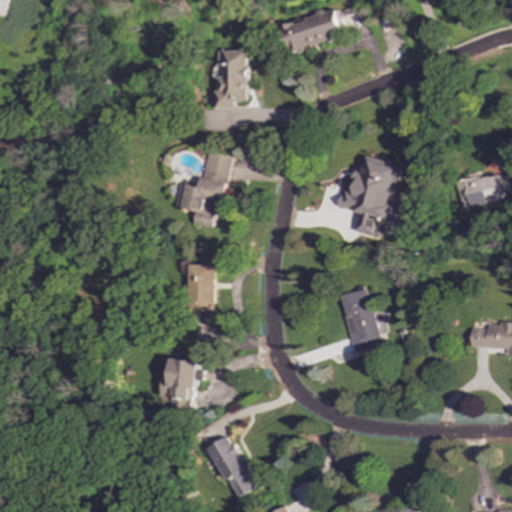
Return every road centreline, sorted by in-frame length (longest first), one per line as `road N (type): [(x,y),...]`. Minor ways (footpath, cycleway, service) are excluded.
road 1 (residential): [(511,433),(354,427),(287,382),(272,333),(272,267),(296,164)]
road 2 (residential): [(296,164),(310,126),(336,102),(511,36)]
